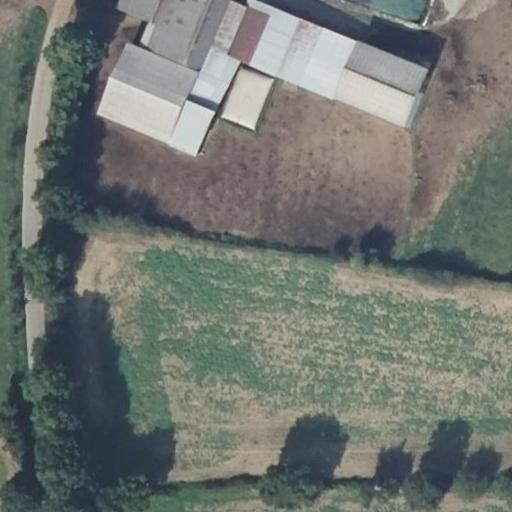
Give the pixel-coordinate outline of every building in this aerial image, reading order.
[(122,0),(119,7),(150,21),(159,0),(122,0)] [(211,0),(159,0),(150,21),(141,42),(186,61),(211,0)] [(224,54),(244,7),(229,0),(211,0),(186,61),(183,67),(197,73),(170,142),(195,153),(237,59),(224,54)] [(340,0),(428,25),(435,0),(340,0)] [(244,7),(224,54),(237,59),(403,126),(426,70),(356,41),(356,42),(273,8),(269,17),(244,7)] [(128,44),(100,112),(170,142),(197,73),(183,67),(128,44)] [(252,128),(273,80),(242,67),(221,115),(252,128)]
